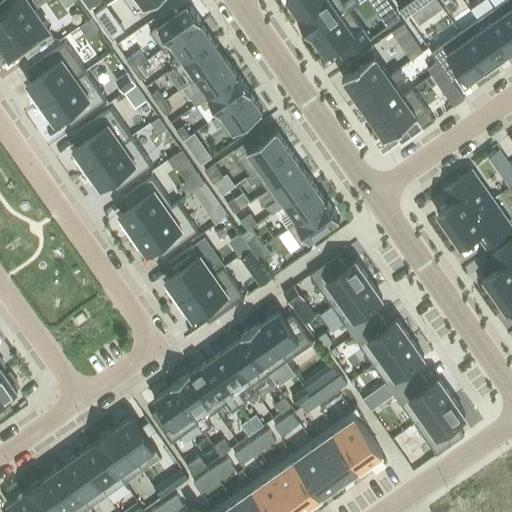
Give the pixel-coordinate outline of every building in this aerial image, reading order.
[(0,0),(0,32),(34,8),(27,0),(0,0)] [(125,0),(135,13),(152,0),(125,0)] [(286,0),(298,16),(297,17),(298,18),(322,0),(286,0)] [(322,0),(298,18),(310,36),(349,9),(359,2),(357,0),(344,0),(343,1),(342,0),(322,0)] [(386,0),(371,0),(389,25),(399,17),(386,0)] [(422,5),(429,0),(406,0),(398,5),(406,16),(410,13),(422,5)] [(511,0),(502,0),(494,6),(511,31),(511,0)] [(162,48),(200,21),(188,3),(149,30),(162,48)] [(410,13),(418,24),(430,16),(422,5),(410,13)] [(504,56),(503,55),(511,49),(511,31),(494,6),(476,18),(503,57),(504,56)] [(34,8),(0,32),(0,44),(10,58),(22,50),(27,56),(54,38),(34,8)] [(312,36),(325,54),(335,47),(342,57),(370,38),(349,9),(310,36),(311,37),(312,36)] [(112,39),(124,30),(115,17),(102,25),(112,39)] [(87,37),(97,29),(89,18),(79,26),(87,37)] [(486,69),(503,57),(476,18),(459,31),(486,69)] [(200,21),(162,48),(162,49),(166,46),(173,56),(169,59),(174,66),(212,39),(200,22),(201,22),(200,21)] [(403,22),(391,31),(411,59),(423,51),(403,22)] [(450,79),(460,72),(467,81),(484,69),(485,70),(486,69),(459,31),(430,51),(437,60),(441,67),(450,79)] [(224,57),(212,39),(174,66),(167,71),(180,88),(182,87),(191,81),(224,57)] [(85,70),(64,41),(29,65),(36,75),(27,82),(32,90),(29,92),(37,104),(85,70)] [(356,98),(398,68),(397,68),(388,74),(375,56),(376,55),(370,47),(345,64),(351,71),(342,77),(356,98)] [(133,69),(139,64),(146,60),(139,50),(126,59),(133,69)] [(190,97),(195,104),(199,101),(237,75),(224,57),(191,81),(182,87),(189,97),(190,97)] [(437,60),(427,67),(431,74),(441,67),(437,60)] [(139,64),(133,69),(140,78),(146,74),(139,64)] [(398,68),(356,98),(370,118),(412,88),(411,87),(402,94),(395,84),(405,77),(398,68)] [(106,99),(85,70),(37,104),(45,115),(49,113),(54,121),(64,114),(71,124),(106,99)] [(123,92),(124,92),(136,83),(127,71),(114,80),(123,92)] [(237,75),(199,101),(200,102),(204,108),(212,103),(219,113),(249,92),(250,91),(238,74),(237,75)] [(124,92),(131,102),(142,93),(136,83),(124,92)] [(445,92),(454,105),(463,98),(455,85),(445,92)] [(412,88),(370,118),(385,138),(393,132),(401,142),(434,119),(412,88)] [(157,90),(151,94),(158,104),(164,99),(157,90)] [(228,134),(262,111),(249,92),(212,119),(217,126),(221,123),(228,134)] [(171,109),(164,99),(158,104),(164,113),(171,109)] [(110,106),(76,131),(82,140),(73,147),(78,155),(75,157),(83,169),(131,135),(110,106)] [(150,122),(158,133),(166,128),(158,116),(150,122)] [(182,125),(176,130),(183,139),(189,135),(182,125)] [(250,174),(288,147),(275,129),(272,131),(268,125),(233,149),(237,155),(250,174)] [(183,139),(190,149),(199,142),(193,132),(183,139)] [(83,169),(91,181),(95,178),(100,186),(110,180),(117,189),(152,165),(131,135),(83,169)] [(288,147),(250,174),(246,177),(250,184),(259,178),(267,189),(300,165),(288,147)] [(181,149),(167,159),(175,169),(189,159),(181,149)] [(223,175),(213,163),(204,169),(213,182),(223,175)] [(313,183),(300,165),(267,189),(274,199),(266,204),(271,212),(275,209),(313,183)] [(501,173),(509,185),(511,182),(511,167),(511,166),(501,173)] [(454,201),(437,213),(448,229),(491,198),(471,169),(444,188),(454,201)] [(128,206),(119,213),(124,221),(121,223),(129,234),(172,205),(151,175),(122,196),(128,206)] [(313,183),(275,209),(288,227),(325,200),(313,183)] [(233,198),(227,202),(234,212),(240,207),(233,198)] [(448,229),(459,244),(476,232),(485,246),(511,228),(491,198),(448,229)] [(339,218),(326,199),(325,200),(288,227),(301,245),(339,218)] [(129,234),(137,246),(141,244),(146,252),(156,245),(163,255),(198,230),(177,201),(172,205),(129,234)] [(218,201),(207,209),(216,222),(227,214),(218,201)] [(249,212),(239,219),(246,229),(256,222),(249,212)] [(238,256),(251,247),(247,241),(241,233),(240,231),(227,240),(238,256)] [(256,234),(247,241),(251,247),(254,251),(263,244),(256,234)] [(500,267),(483,278),(494,294),(511,281),(511,237),(490,253),(500,267)] [(168,261),(175,271),(165,278),(170,286),(167,288),(175,300),(214,273),(213,272),(193,244),(168,261)] [(270,253),(263,244),(254,251),(260,260),(270,253)] [(253,274),(260,284),(268,278),(270,277),(263,267),(250,248),(240,256),(253,274)] [(309,273),(331,305),(368,278),(355,259),(345,266),(337,254),(309,273)] [(175,300),(184,312),(187,309),(192,317),(202,310),(209,320),(244,295),(223,266),(214,273),(175,300)] [(368,278),(331,305),(352,334),(379,314),(372,304),(382,297),(368,278)] [(511,281),(494,294),(505,310),(511,304),(511,281)] [(283,292),(293,306),(303,298),(293,284),(283,292)] [(278,310),(260,322),(260,321),(259,322),(286,360),(312,342),(293,313),(284,319),(278,310)] [(86,318),(81,312),(73,318),(77,324),(86,318)] [(379,314),(352,334),(372,364),(410,337),(396,318),(387,325),(379,314)] [(286,360),(259,322),(241,334),(276,384),(277,385),(295,372),(286,360)] [(276,384),(241,334),(240,335),(241,336),(224,348),(251,385),(259,396),(276,384)] [(410,337),(372,364),(393,393),(421,373),(414,363),(423,356),(410,337)] [(224,348),(207,360),(239,406),(246,400),(240,392),(251,385),(224,348)] [(207,360),(190,372),(189,371),(188,372),(215,410),(226,403),(231,411),(239,406),(207,360)] [(339,373),(333,365),(304,386),(310,394),(339,373)] [(5,373),(3,370),(0,372),(0,416),(12,409),(11,408),(6,411),(0,403),(0,401),(17,390),(15,387),(18,385),(8,371),(5,373)] [(188,372),(170,384),(203,431),(211,425),(205,417),(215,410),(188,372)] [(421,373),(393,393),(414,422),(451,396),(438,377),(428,384),(421,373)] [(330,381),(336,390),(346,383),(340,374),(330,381)] [(330,381),(320,388),(326,397),(336,390),(330,381)] [(171,441),(197,423),(203,431),(170,384),(170,385),(171,386),(153,398),(159,407),(151,413),(171,441)] [(297,405),(299,403),(310,396),(311,395),(310,394),(304,386),(290,396),(297,405)] [(326,397),(320,388),(310,396),(316,404),(326,397)] [(273,402),(280,412),(285,409),(290,405),(283,395),(273,402)] [(305,411),(316,404),(310,396),(299,403),(305,411)] [(451,396),(414,422),(436,453),(464,434),(455,422),(465,415),(451,396)] [(282,418),(290,429),(299,422),(291,412),(282,418)] [(255,413),(248,418),(255,429),(263,424),(255,413)] [(160,456),(131,414),(113,427),(113,426),(112,427),(142,469),(160,456)] [(217,511),(298,511),(321,496),(320,496),(361,467),(361,468),(382,453),(355,414),(333,430),(294,458),(252,487),(217,511)] [(248,435),(255,429),(248,418),(240,424),(248,435)] [(290,429),(282,418),(274,425),(281,435),(290,429)] [(142,469),(112,427),(94,439),(124,481),(142,469)] [(259,435),(266,445),(275,439),(268,429),(259,435)] [(258,451),(266,445),(259,435),(251,441),(258,451)] [(213,444),(220,454),(230,447),(223,437),(213,444)] [(94,440),(77,452),(106,494),(124,481),(94,439),(94,440)] [(258,451),(251,441),(242,447),(249,457),(258,451)] [(241,463),(249,457),(242,447),(233,453),(241,463)] [(106,494),(77,452),(59,464),(89,506),(106,494)] [(206,464),(199,454),(186,463),(193,473),(206,464)] [(227,457),(218,463),(226,474),(234,468),(227,457)] [(218,463),(210,469),(217,480),(226,474),(218,463)] [(80,511),(89,506),(59,464),(42,477),(66,511),(80,511)] [(181,467),(168,476),(175,486),(188,477),(181,467)] [(217,480),(210,469),(201,475),(209,486),(217,480)] [(209,486),(201,475),(193,481),(200,492),(209,486)] [(66,511),(42,477),(24,489),(39,511),(66,511)] [(24,490),(6,503),(9,508),(12,511),(39,511),(24,489),(23,490),(24,490)] [(167,500),(174,510),(183,504),(176,494),(167,500)] [(158,506),(162,511),(172,511),(174,510),(167,500),(158,506)]
